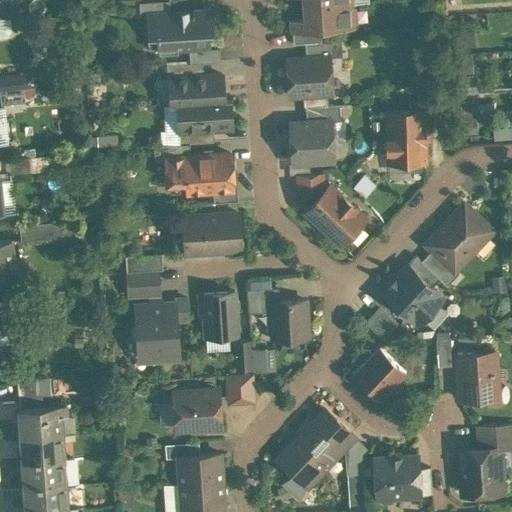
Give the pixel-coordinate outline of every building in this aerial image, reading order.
[(0,0),(0,14),(20,14),(19,0),(0,0)] [(169,0),(157,0),(140,1),(141,14),(153,13),(153,12),(171,11),(169,0)] [(351,3),(308,6),(308,14),(305,18),(292,19),(293,31),(321,29),(353,27),(351,3)] [(195,15),(189,16),(188,10),(171,11),(153,12),(153,13),(154,32),(161,32),(161,34),(159,35),(160,52),(178,51),(178,47),(190,46),(206,45),(209,45),(209,31),(207,32),(206,29),(211,29),(210,9),(195,10),(195,15)] [(321,29),(293,31),(294,43),(305,42),(322,41),(321,29)] [(322,41),(305,42),(306,57),(331,55),(331,56),(343,55),(342,39),(322,41)] [(206,45),(190,46),(191,62),(203,61),(221,60),(220,47),(207,48),(206,45)] [(306,57),(287,58),(289,94),(304,93),(327,92),(326,77),(332,70),(331,56),(331,55),(306,57)] [(191,62),(167,64),(168,78),(170,78),(170,77),(204,75),(203,61),(191,62)] [(29,72),(0,74),(0,88),(30,85),(29,72)] [(204,75),(170,77),(170,78),(172,103),(178,103),(226,100),(226,99),(224,73),(204,75)] [(24,87),(0,89),(2,103),(26,100),(24,87)] [(327,92),(304,93),(305,105),(306,105),(328,104),(327,92)] [(226,100),(178,103),(179,129),(179,130),(213,128),(233,126),(232,99),(226,99),(226,100)] [(328,104),(306,105),(307,120),(331,119),(331,120),(341,119),(340,103),(328,104)] [(424,111),(388,112),(389,160),(425,159),(425,139),(427,139),(427,127),(424,127),(424,111)] [(307,120),(291,121),(294,161),(334,159),(331,120),(331,119),(307,120)] [(213,128),(179,130),(179,129),(177,129),(178,143),(190,142),(214,141),(213,128)] [(178,143),(154,145),(156,162),(168,161),(167,156),(191,154),(190,142),(178,143)] [(191,154),(167,156),(168,161),(169,179),(188,178),(189,191),(214,189),(234,188),(233,186),(231,152),(191,154)] [(29,156),(5,159),(7,172),(31,170),(29,156)] [(323,171),(298,173),(300,197),(318,196),(324,190),(323,171)] [(375,184),(364,175),(355,186),(366,195),(375,184)] [(365,215),(331,183),(324,190),(318,196),(306,210),(340,242),(347,234),(352,238),(362,227),(358,223),(365,215)] [(234,188),(214,189),(214,201),(239,199),(238,186),(233,186),(234,188)] [(465,202),(427,242),(433,248),(455,269),(456,268),(493,229),(465,202)] [(239,211),(187,215),(188,233),(185,233),(187,251),(231,248),(234,250),(240,250),(243,245),(243,239),(241,237),(239,211)] [(62,219),(23,223),(25,238),(63,234),(62,219)] [(0,279),(31,277),(29,256),(17,258),(15,239),(0,240),(0,279)] [(455,269),(433,248),(422,259),(422,260),(441,278),(448,285),(460,272),(456,268),(455,269)] [(162,252),(126,255),(127,271),(159,269),(163,268),(162,252)] [(441,278),(422,260),(422,259),(417,254),(408,263),(433,286),(441,278)] [(408,263),(383,289),(418,322),(424,316),(436,302),(443,296),(433,286),(408,263)] [(159,269),(127,271),(129,295),(153,293),(152,282),(160,281),(159,269)] [(279,287),(248,289),(249,302),(271,300),(280,300),(279,287)] [(235,290),(200,292),(201,315),(205,315),(206,336),(238,334),(235,290)] [(188,297),(174,298),(175,301),(176,301),(177,319),(189,319),(188,297)] [(280,300),(271,300),(272,310),(274,337),(308,335),(306,298),(280,300)] [(159,299),(151,299),(151,303),(136,304),(137,320),(131,327),(132,337),(139,343),(139,354),(157,353),(157,357),(180,356),(177,319),(176,301),(175,301),(163,302),(159,299)] [(271,300),(249,302),(249,311),(272,310),(271,300)] [(379,329),(394,311),(384,302),(368,320),(379,329)] [(436,302),(424,316),(434,325),(447,312),(436,302)] [(386,336),(402,322),(395,314),(379,328),(386,336)] [(450,336),(436,337),(438,365),(452,364),(450,336)] [(250,339),(237,340),(238,368),(252,367),(250,339)] [(380,346),(355,373),(381,397),(406,370),(380,346)] [(496,349),(457,352),(460,398),(497,396),(495,369),(498,369),(496,349)] [(253,373),(228,375),(229,401),(254,399),(253,373)] [(219,387),(175,390),(177,422),(190,421),(190,426),(194,429),(202,429),(205,425),(221,424),(219,387)] [(65,403),(21,407),(23,434),(61,432),(60,415),(66,414),(65,403)] [(326,407),(279,456),(308,485),(328,463),(325,460),(352,432),(326,407)] [(511,421),(477,424),(479,447),(499,445),(499,446),(511,445),(511,421)] [(61,432),(23,434),(24,459),(63,457),(61,432)] [(199,441),(165,443),(166,456),(178,456),(178,454),(200,453),(199,441)] [(479,447),(463,448),(464,463),(462,464),(463,489),(466,491),(502,489),(499,446),(499,445),(479,447)] [(200,453),(178,454),(178,456),(180,482),(223,479),(221,451),(200,453)] [(418,454),(379,456),(375,461),(378,494),(383,499),(390,499),(394,494),(421,493),(419,467),(418,454)] [(63,457),(24,459),(26,484),(65,482),(63,457)] [(431,466),(419,467),(421,493),(433,492),(431,466)] [(364,471),(348,472),(350,508),(366,507),(364,471)] [(223,479),(180,482),(182,509),(182,510),(204,509),(225,507),(223,479)] [(65,482),(26,484),(28,509),(67,507),(65,482)]
